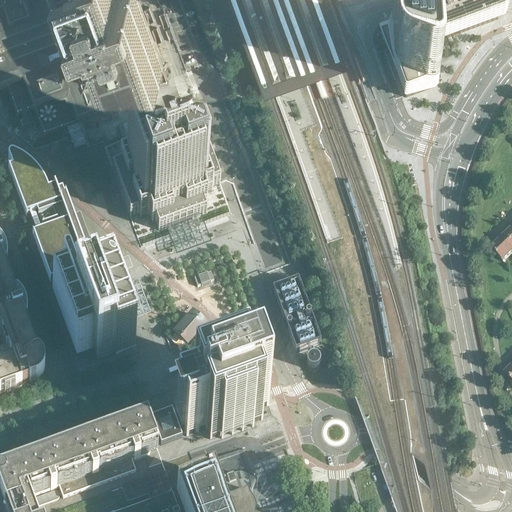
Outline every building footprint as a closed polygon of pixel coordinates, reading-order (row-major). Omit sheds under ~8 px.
[(168,89),(163,77),(164,77),(164,76),(164,75),(164,74),(140,7),(137,0),(0,0),(0,91),(22,83),(23,83),(24,83),(24,84),(33,107),(34,108),(35,108),(36,108),(66,97),(67,97),(68,97),(69,98),(78,122),(78,123),(79,123),(80,123),(127,105),(128,105),(129,104),(129,103),(168,89)] [(324,0),(229,0),(266,98),(350,68),(349,67),(324,0)] [(405,100),(406,100),(433,92),(435,91),(436,90),(437,88),(438,86),(438,85),(437,49),(437,47),(438,45),(439,43),(441,42),(443,41),(504,19),(505,18),(505,17),(505,16),(499,0),(453,0),(379,27),(379,28),(378,29),(379,30),(404,99),(405,100)] [(137,226),(228,192),(194,102),(104,135),(137,226)] [(96,264),(79,218),(74,220),(64,194),(64,196),(63,196),(61,191),(57,193),(56,188),(55,188),(55,186),(53,186),(54,188),(48,191),(46,187),(46,186),(45,183),(43,180),(42,179),(41,176),(38,173),(36,170),(33,167),(30,165),(29,164),(27,162),(25,161),(23,159),(21,158),(18,157),(16,155),(13,154),(12,154),(11,154),(10,154),(10,155),(9,155),(8,156),(8,157),(8,158),(8,159),(12,169),(9,170),(8,169),(26,218),(25,217),(29,216),(35,234),(32,235),(31,234),(49,283),(50,283),(49,282),(53,281),(56,289),(53,291),(77,357),(94,350),(97,359),(114,353),(115,355),(123,351),(124,351),(125,350),(125,349),(126,348),(126,347),(127,346),(127,345),(127,344),(127,343),(127,342),(127,341),(127,340),(117,314),(118,314),(119,314),(120,314),(120,313),(121,313),(121,312),(121,311),(121,310),(120,310),(119,309),(118,309),(117,309),(116,310),(109,290),(101,293),(100,290),(99,291),(100,293),(99,294),(92,274),(93,273),(94,275),(91,266),(96,264)] [(339,227),(328,230),(330,241),(341,238),(339,227)] [(503,262),(511,252),(511,243),(505,236),(501,240),(498,242),(491,249),(499,258),(503,262)] [(0,288),(11,284),(6,271),(7,270),(7,268),(7,266),(7,264),(7,262),(7,260),(7,259),(6,257),(6,255),(5,253),(4,252),(3,250),(2,248),(0,246),(0,245),(0,288)] [(214,282),(211,273),(207,274),(197,277),(198,278),(194,279),(197,288),(201,286),(201,287),(211,283),(210,283),(214,282)] [(307,315),(306,315),(305,313),(308,312),(298,283),(272,293),(295,355),(321,345),(313,324),(310,325),(309,323),(310,322),(311,321),(311,320),(311,319),(311,318),(311,317),(310,316),(309,316),(309,315),(308,315),(307,315)] [(17,297),(16,296),(11,284),(0,288),(0,334),(1,334),(6,346),(31,337),(26,325),(27,323),(27,321),(27,319),(27,317),(27,316),(27,314),(26,311),(26,309),(24,307),(24,305),(23,304),(22,302),(21,301),(19,299),(17,297)] [(187,345),(204,325),(192,315),(175,334),(187,345)] [(41,358),(40,357),(39,356),(37,355),(31,337),(6,346),(11,361),(0,365),(0,394),(29,384),(31,384),(32,384),(34,383),(35,383),(36,382),(38,381),(39,381),(40,379),(42,378),(42,376),(43,375),(44,374),(44,373),(44,371),(45,370),(45,368),(45,366),(44,366),(44,364),(44,363),(43,362),(43,361),(42,360),(41,358)] [(315,371),(316,371),(317,370),(318,370),(319,369),(319,368),(320,367),(320,366),(320,365),(320,364),(320,363),(319,362),(319,361),(318,360),(317,359),(316,359),(315,358),(313,358),(312,358),(311,358),(310,359),(309,360),(308,360),(307,361),(307,362),(307,363),(306,364),(306,365),(306,366),(307,366),(307,367),(307,368),(308,369),(309,370),(309,371),(310,371),(311,371),(312,372),(313,372),(314,372),(315,371)] [(258,411),(268,407),(258,378),(247,382),(244,372),(234,376),(233,372),(211,380),(211,381),(211,382),(210,381),(210,380),(209,380),(208,379),(207,379),(206,379),(205,380),(204,381),(204,382),(203,382),(203,383),(204,384),(203,384),(203,383),(201,384),(202,387),(192,391),(196,402),(176,409),(178,414),(174,416),(172,411),(151,418),(153,423),(149,425),(155,443),(159,441),(161,446),(182,438),(181,434),(184,432),(186,437),(206,430),(210,440),(220,437),(221,440),(253,428),(252,425),(262,421),(258,411)] [(63,499),(136,473),(132,462),(134,461),(134,462),(140,459),(150,455),(149,452),(158,449),(155,443),(149,425),(147,420),(0,473),(0,491),(7,511),(34,511),(29,497),(31,496),(32,498),(50,491),(51,492),(57,490),(57,489),(59,488),(63,499)] [(380,461),(379,461),(397,511),(451,511),(380,459),(380,461)] [(256,511),(256,510),(256,509),(256,508),(256,507),(256,506),(255,505),(255,504),(254,503),(254,502),(253,500),(252,499),(251,499),(250,497),(249,494),(248,492),(248,491),(248,490),(241,493),(228,497),(229,498),(222,501),(213,477),(201,482),(196,469),(186,473),(176,488),(177,490),(179,495),(178,495),(184,511),(256,511)] [(278,481),(274,473),(274,472),(268,475),(271,484),(278,481)] [(236,481),(233,473),(226,476),(229,483),(236,481)]
